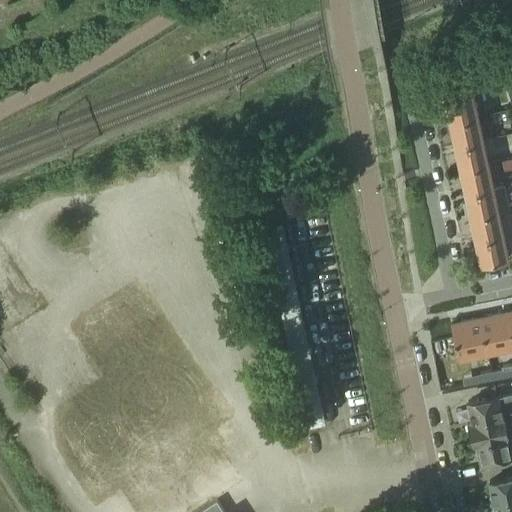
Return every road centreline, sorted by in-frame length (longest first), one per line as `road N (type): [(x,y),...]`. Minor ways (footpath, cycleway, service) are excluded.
road 1 (residential): [(511,43),(420,82),(411,99),(452,294)]
road 2 (residential): [(393,306),(341,0)]
road 3 (unknown): [(269,466),(222,366),(148,244)]
road 4 (residential): [(436,511),(393,306)]
road 5 (unknown): [(269,466),(423,448)]
